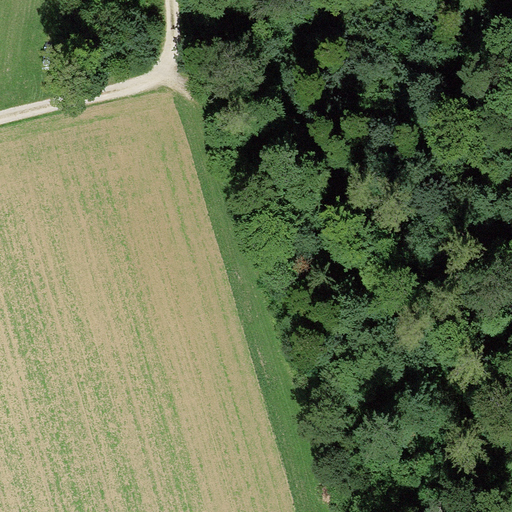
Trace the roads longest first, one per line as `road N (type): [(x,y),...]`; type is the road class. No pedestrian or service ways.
road 1 (track): [(181,66),(242,116),(428,234),(511,246)]
road 2 (track): [(0,120),(181,66)]
